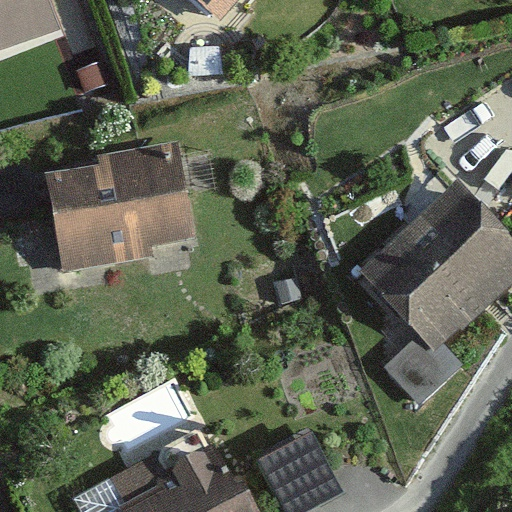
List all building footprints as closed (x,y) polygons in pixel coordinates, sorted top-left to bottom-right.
[(43,0),(0,0),(0,51),(55,31),(43,0)] [(193,0),(218,22),(237,0),(193,0)] [(100,170),(51,177),(55,207),(57,224),(64,270),(75,268),(150,258),(148,245),(189,239),(175,146),(98,157),(100,170)] [(511,246),(453,184),(360,273),(420,336),(386,368),(418,401),(458,363),(444,349),(511,284),(511,246)] [(86,347),(75,268),(64,270),(57,224),(0,232),(0,332),(11,358),(86,347)] [(313,440),(256,471),(278,511),(318,511),(344,499),(313,440)] [(255,511),(242,487),(234,491),(211,447),(117,496),(125,511),(255,511)]
